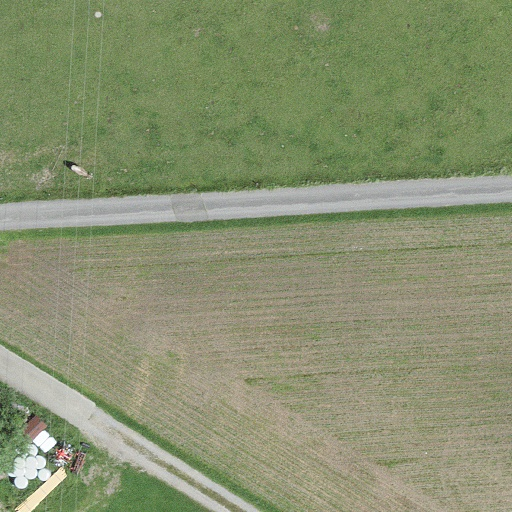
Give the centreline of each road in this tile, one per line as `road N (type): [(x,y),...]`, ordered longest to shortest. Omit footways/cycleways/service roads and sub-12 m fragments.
road 1 (track): [(0,219),(511,190)]
road 2 (track): [(0,365),(228,511)]
